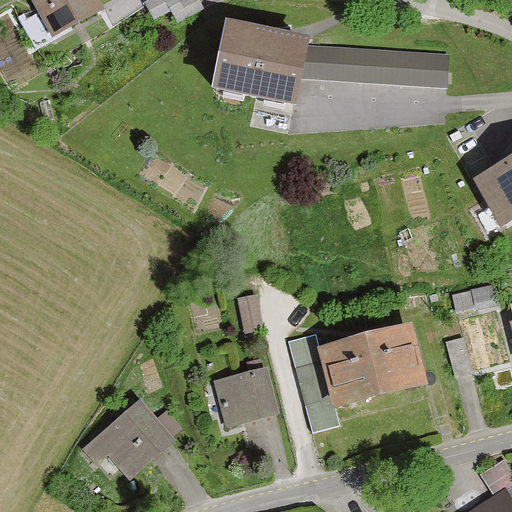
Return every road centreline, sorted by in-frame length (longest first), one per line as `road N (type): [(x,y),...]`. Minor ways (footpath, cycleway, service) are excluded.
road 1 (trunk): [(134,511),(511,274)]
road 2 (unclassified): [(511,437),(224,511)]
road 3 (residential): [(511,33),(438,9),(369,0)]
